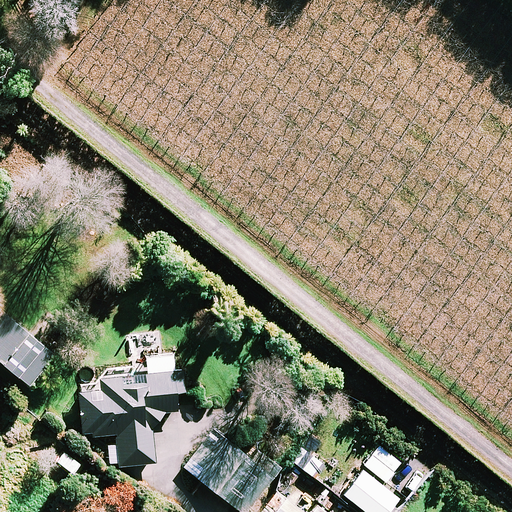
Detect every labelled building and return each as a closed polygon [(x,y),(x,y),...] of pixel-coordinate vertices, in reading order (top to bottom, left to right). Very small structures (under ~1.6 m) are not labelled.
[(59,322),(47,312),(29,334),(3,312),(0,315),(0,360),(28,384),(57,348),(45,338),(59,322)] [(173,368),(172,353),(145,355),(147,372),(99,375),(100,387),(77,389),(81,435),(114,432),(117,464),(154,461),(151,424),(163,410),(176,409),(174,390),(183,389),(182,368),(173,368)] [(243,511),(274,473),(214,426),(183,466),(242,511),(243,511)] [(379,442),(364,462),(374,469),(377,464),(388,472),(399,457),(379,442)] [(80,463),(64,450),(56,460),(72,472),(80,463)] [(315,480),(306,473),(287,498),(274,489),(259,511),(260,511),(305,511),(297,506),(315,480)]
